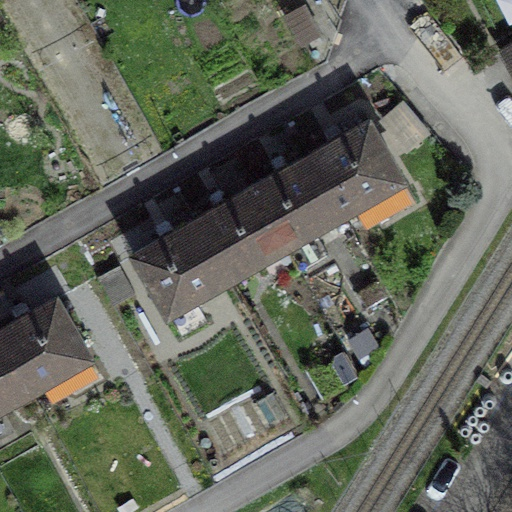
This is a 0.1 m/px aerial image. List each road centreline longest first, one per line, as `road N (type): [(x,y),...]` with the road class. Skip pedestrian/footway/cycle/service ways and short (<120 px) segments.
road 1 (residential): [(0,271),(333,85),(391,26)]
road 2 (residential): [(200,511),(355,422),(476,271),(511,191)]
road 3 (residential): [(511,172),(391,26)]
